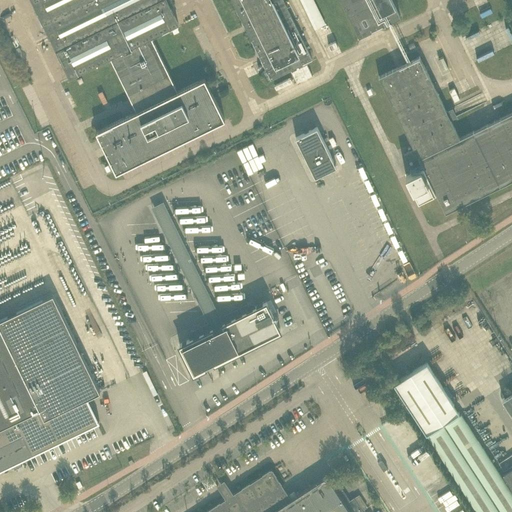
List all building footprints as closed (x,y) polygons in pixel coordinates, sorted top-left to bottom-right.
[(116,172),(225,118),(205,77),(177,90),(151,36),(177,23),(166,0),(31,0),(69,77),(110,57),(136,111),(96,131),(116,172)] [(233,0),(271,77),(312,57),(284,0),(233,0)] [(325,23),(314,0),(300,0),(315,29),(325,23)] [(341,0),(359,37),(400,17),(391,0),(341,0)] [(491,8),(480,13),(482,16),(492,11),(491,8)] [(419,55),(379,76),(414,149),(404,154),(409,165),(415,162),(414,159),(418,156),(423,167),(406,175),(418,201),(436,192),(445,212),(511,179),(511,111),(459,137),(419,55)] [(307,64),(292,71),(297,82),(312,75),(307,64)] [(290,78),(275,85),(276,88),(292,81),(290,78)] [(315,176),(336,165),(317,126),(296,137),(315,176)] [(196,137),(143,160),(146,167),(199,144),(196,137)] [(235,215),(233,215),(255,260),(265,255),(274,255),(275,263),(290,261),(308,252),(307,243),(306,235),(312,232),(291,189),(288,189),(280,193),(281,201),(278,195),(278,203),(273,203),(272,201),(258,202),(254,204),(254,203),(251,197),(252,207),(235,215)] [(165,200),(155,205),(166,227),(176,222),(165,200)] [(194,238),(190,239),(193,260),(221,256),(218,227),(193,230),(194,238)] [(0,467),(13,461),(15,466),(22,462),(20,458),(32,452),(32,453),(92,424),(95,423),(95,424),(100,421),(99,420),(98,420),(87,397),(100,391),(96,382),(53,294),(0,319),(0,467)] [(213,327),(179,344),(193,373),(205,367),(204,364),(214,360),(215,362),(280,330),(266,301),(245,312),(241,305),(230,311),(233,317),(222,323),(223,325),(214,330),(213,327)] [(394,383),(426,433),(459,412),(426,362),(394,383)] [(504,398),(502,399),(511,413),(511,412),(511,392),(505,397),(504,398)] [(511,511),(511,491),(462,414),(428,436),(477,511),(511,511)] [(382,459),(378,462),(383,470),(387,467),(382,459)] [(350,511),(332,483),(327,475),(291,498),(271,468),(203,511),(350,511)] [(511,488),(511,468),(503,474),(511,488)]
